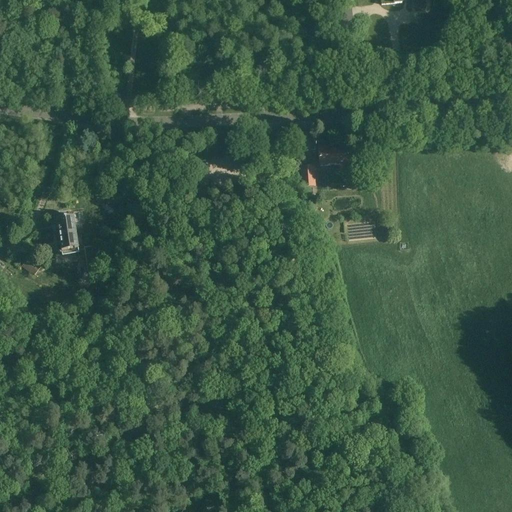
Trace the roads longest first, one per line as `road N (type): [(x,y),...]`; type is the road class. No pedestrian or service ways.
road 1 (tertiary): [(511,105),(157,123),(0,108)]
road 2 (track): [(124,123),(141,0)]
